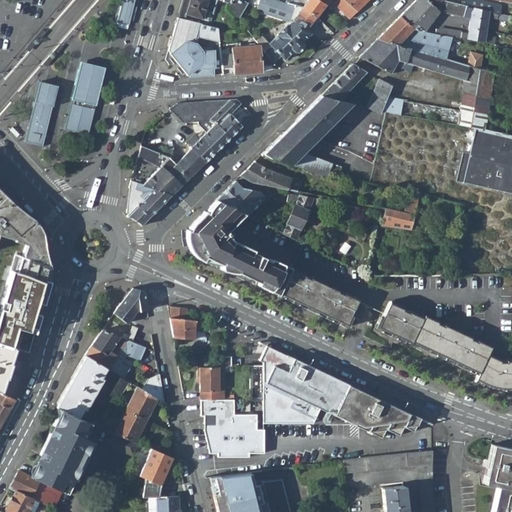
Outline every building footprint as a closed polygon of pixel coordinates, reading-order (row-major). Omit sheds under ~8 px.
[(134,0),(121,0),(117,22),(129,25),(134,0)] [(184,20),(185,15),(207,21),(209,13),(212,14),(216,0),(182,0),(177,18),(184,20)] [(243,0),(230,0),(228,5),(238,18),(248,2),(243,0)] [(250,0),(250,3),(264,8),(266,0),(250,0)] [(293,0),(293,3),(301,5),(301,6),(314,18),(324,6),(316,0),(293,0)] [(316,0),(324,6),(327,0),(328,0),(348,19),(355,12),(341,0),(316,0)] [(341,0),(355,12),(367,0),(341,0)] [(426,0),(417,0),(400,17),(425,32),(440,14),(426,0)] [(484,44),(485,36),(490,17),(491,11),(458,3),(443,0),(439,4),(446,8),(447,13),(471,19),(469,34),(462,33),(462,32),(440,30),(440,31),(433,31),(432,34),(437,35),(484,44)] [(491,11),(511,15),(511,9),(477,0),(459,0),(458,3),(491,11)] [(292,21),(301,24),(306,30),(314,18),(301,6),(301,5),(293,3),(288,1),(286,8),(284,17),(292,21)] [(490,17),(511,23),(511,20),(511,15),(491,11),(490,17)] [(428,53),(439,57),(479,71),(484,57),(468,53),(463,55),(435,46),(437,35),(432,34),(427,33),(426,32),(425,32),(400,17),(378,38),(428,53)] [(194,44),(197,36),(218,42),(217,35),(217,29),(184,20),(177,18),(168,51),(189,77),(212,76),(213,76),(213,51),(201,51),(194,44)] [(265,38),(261,35),(255,40),(259,46),(273,65),(281,57),(283,60),(293,51),(294,52),(297,52),(303,47),(303,44),(301,43),(310,34),(306,30),(301,24),(292,21),(286,26),(285,25),(277,34),(277,35),(268,43),(264,39),(265,38)] [(494,46),(496,39),(485,36),(484,44),(494,46)] [(488,109),(489,103),(493,75),(480,71),(479,71),(439,57),(428,53),(378,38),(360,57),(390,75),(394,66),(412,73),(414,66),(462,83),(461,101),(488,109)] [(231,48),(231,54),(219,55),(221,70),(233,68),(233,74),(259,72),(260,72),(260,66),(274,65),(273,65),(259,46),(231,48)] [(80,63),(78,71),(101,76),(103,68),(94,66),(82,63),(80,63)] [(337,102),(339,100),(341,101),(344,99),(342,96),(365,73),(352,64),(321,95),(337,102)] [(78,71),(64,130),(87,136),(101,76),(78,71)] [(389,87),(378,80),(365,109),(369,110),(382,113),(383,111),(402,115),(402,116),(437,121),(476,130),(483,132),(484,132),(486,119),(488,109),(461,101),(461,105),(457,104),(456,111),(386,98),(389,87)] [(38,83),(24,143),(42,147),(56,87),(38,83)] [(321,95),(316,100),(296,119),(316,139),(322,132),(321,131),(330,121),(332,123),(336,119),(350,105),(337,102),(321,95)] [(197,135),(200,138),(191,148),(189,146),(185,149),(188,152),(175,164),(168,158),(163,169),(180,185),(241,126),(229,114),(240,104),(236,99),(178,102),(169,109),(181,121),(197,120),(197,124),(206,132),(203,135),(200,132),(197,135)] [(303,152),(316,139),(296,119),(295,121),(281,135),(303,152)] [(511,124),(486,119),(484,132),(511,137),(511,124)] [(466,183),(471,185),(488,189),(511,194),(511,138),(484,133),(484,132),(483,132),(476,130),(470,154),(465,175),(466,183)] [(193,132),(184,142),(189,146),(191,148),(200,138),(197,135),(193,132)] [(328,172),(331,163),(304,153),(303,152),(281,135),(264,152),(270,158),(283,162),(326,178),(328,172)] [(137,156),(153,163),(143,183),(169,196),(180,185),(163,169),(168,158),(140,145),(137,156)] [(488,189),(471,185),(466,183),(465,175),(470,154),(464,153),(456,184),(470,188),(487,192),(488,189)] [(240,175),(251,182),(287,190),(289,178),(267,171),(253,162),(240,175)] [(342,166),(331,163),(328,172),(339,175),(342,166)] [(132,219),(140,226),(169,196),(143,183),(130,180),(129,186),(123,210),(123,211),(123,212),(123,213),(123,214),(122,214),(121,215),(122,216),(127,217),(132,219)] [(260,192),(242,187),(235,181),(216,199),(243,214),(246,215),(264,198),(260,192)] [(0,235),(12,240),(12,241),(25,245),(21,256),(21,258),(25,259),(50,269),(43,234),(42,232),(36,223),(33,219),(0,189),(0,235)] [(410,190),(406,212),(414,214),(419,193),(410,190)] [(284,229),(280,227),(278,231),(295,239),(311,205),(318,206),(320,199),(288,192),(287,201),(295,203),(295,205),(293,205),(286,222),(284,222),(283,225),(286,226),(284,229)] [(243,214),(216,199),(187,228),(186,231),(185,234),(186,239),(187,243),(188,246),(190,250),(194,255),(198,258),(203,261),(204,259),(210,262),(221,268),(221,269),(227,272),(233,273),(279,295),(292,268),(271,258),(269,261),(252,252),(252,251),(235,242),(231,240),(230,240),(223,234),(243,214)] [(406,212),(386,208),(385,210),(382,226),(412,229),(415,214),(414,214),(406,212)] [(21,256),(25,245),(12,241),(9,251),(21,256)] [(25,274),(48,284),(52,270),(50,269),(25,259),(21,258),(16,271),(21,273),(25,274)] [(279,295),(279,296),(346,328),(358,299),(292,268),(279,295)] [(41,307),(41,306),(48,284),(25,274),(18,300),(41,307)] [(132,288),(119,304),(112,314),(128,324),(138,308),(139,312),(147,310),(144,290),(132,288)] [(511,361),(499,361),(486,354),(490,347),(425,314),(424,316),(391,299),(378,326),(476,375),(475,378),(479,379),(482,384),(511,391),(511,361)] [(187,320),(187,309),(166,306),(168,318),(187,320)] [(36,319),(0,307),(0,311),(35,322),(36,319)] [(0,342),(12,347),(15,348),(25,353),(29,340),(31,341),(34,333),(32,332),(35,322),(0,311),(0,342)] [(195,320),(187,320),(168,318),(172,337),(191,339),(193,331),(200,332),(202,321),(195,320)] [(213,323),(209,333),(214,340),(224,340),(226,328),(226,325),(218,324),(213,323)] [(135,337),(138,327),(132,325),(129,335),(135,337)] [(110,351),(114,344),(123,348),(127,340),(101,330),(93,342),(110,351)] [(126,355),(139,361),(145,348),(127,340),(123,348),(120,353),(126,355)] [(0,392),(15,348),(12,347),(0,342),(0,392)] [(90,346),(109,354),(110,351),(93,342),(90,346)] [(110,351),(119,355),(120,353),(123,348),(114,344),(110,351)] [(110,351),(109,354),(90,346),(85,354),(85,355),(110,370),(119,355),(110,351)] [(248,367),(248,372),(249,398),(261,398),(262,404),(262,422),(313,425),(319,411),(326,414),(328,411),(333,413),(331,416),(332,416),(332,417),(333,417),(348,385),(313,369),(311,372),(301,368),(300,363),(272,349),(269,355),(261,354),(260,367),(248,367)] [(119,355),(110,370),(115,373),(121,363),(126,355),(120,353),(119,355)] [(104,373),(108,374),(110,370),(85,355),(55,406),(59,408),(82,418),(86,411),(83,409),(86,403),(85,402),(99,377),(101,378),(104,373)] [(230,367),(230,358),(220,358),(219,366),(220,366),(230,367)] [(121,363),(115,373),(119,375),(124,378),(130,369),(121,363)] [(196,373),(219,375),(218,369),(219,366),(195,366),(196,373)] [(157,367),(148,369),(152,396),(155,397),(163,402),(157,367)] [(223,389),(221,389),(220,369),(218,369),(219,375),(196,373),(196,375),(198,376),(199,398),(199,399),(223,399),(223,389)] [(119,375),(108,393),(117,398),(128,381),(124,378),(119,375)] [(373,397),(371,396),(348,385),(333,417),(381,439),(384,431),(398,437),(402,428),(409,431),(416,417),(374,397),(373,397)] [(124,408),(144,419),(155,397),(152,396),(136,386),(124,408)] [(0,425),(14,399),(0,392),(0,425)] [(199,399),(199,415),(203,415),(203,430),(209,453),(217,454),(218,458),(248,459),(248,454),(262,454),(263,454),(263,430),(255,430),(254,415),(232,415),(231,400),(223,399),(199,399)] [(92,443),(84,438),(91,422),(82,418),(59,408),(44,438),(50,441),(32,477),(68,494),(92,443)] [(124,408),(115,425),(112,431),(133,440),(144,419),(124,408)] [(112,418),(107,414),(100,426),(105,428),(109,422),(112,418)] [(416,417),(409,431),(413,433),(420,418),(416,417)] [(112,431),(115,425),(109,422),(105,428),(107,429),(112,431)] [(107,429),(103,441),(132,454),(137,442),(133,440),(112,431),(107,429)] [(44,438),(26,474),(32,477),(50,441),(44,438)] [(511,511),(511,450),(489,446),(482,485),(495,487),(490,511),(511,511)] [(161,484),(159,483),(171,457),(150,448),(139,473),(145,477),(141,487),(143,488),(139,496),(148,496),(155,495),(156,495),(161,484)] [(434,511),(432,482),(431,451),(343,461),(344,473),(416,465),(420,511),(434,511)] [(14,490),(34,499),(39,502),(50,507),(56,495),(37,486),(39,481),(26,474),(19,470),(9,488),(14,490)] [(220,477),(207,477),(216,511),(259,511),(257,502),(261,501),(256,484),(253,485),(250,473),(220,477)] [(405,511),(403,486),(382,488),(383,511),(405,511)] [(14,490),(6,510),(10,511),(27,511),(29,509),(34,499),(14,490)] [(155,495),(154,511),(178,511),(178,509),(177,509),(177,495),(156,495),(155,495)] [(39,502),(34,499),(29,509),(35,511),(37,506),(39,502)] [(37,506),(48,511),(50,507),(39,502),(37,506)]
